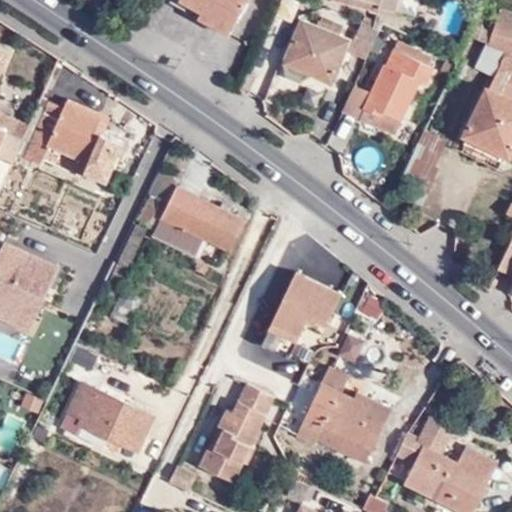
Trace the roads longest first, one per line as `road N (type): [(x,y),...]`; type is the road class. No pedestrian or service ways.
road 1 (secondary): [(43,0),(415,272),(511,357)]
road 2 (unknown): [(299,185),(207,377)]
